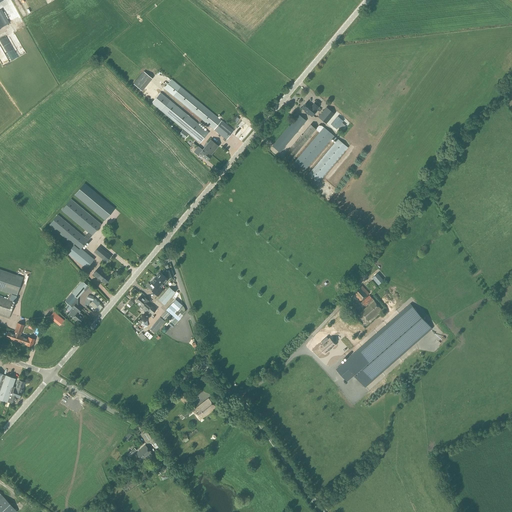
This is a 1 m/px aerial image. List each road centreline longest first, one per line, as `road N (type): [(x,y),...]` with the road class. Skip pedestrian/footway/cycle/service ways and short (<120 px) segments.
road 1 (tertiary): [(163,242),(366,0)]
road 2 (unclassified): [(204,360),(319,511)]
road 3 (unclassified): [(51,375),(139,421),(204,360)]
road 4 (tertiary): [(51,375),(163,242)]
road 5 (unknown): [(238,398),(305,351),(354,401)]
road 6 (unclassified): [(204,360),(163,242)]
